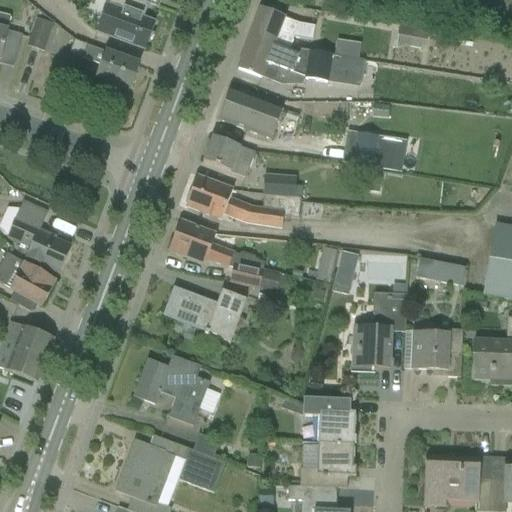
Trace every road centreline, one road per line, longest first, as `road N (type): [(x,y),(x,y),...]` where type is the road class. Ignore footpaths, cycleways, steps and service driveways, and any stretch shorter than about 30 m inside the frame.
road 1 (secondary): [(23,511),(150,172)]
road 2 (secondary): [(150,172),(212,0)]
road 3 (residential): [(409,511),(412,441),(420,427),(511,425)]
road 4 (residential): [(150,172),(0,114)]
